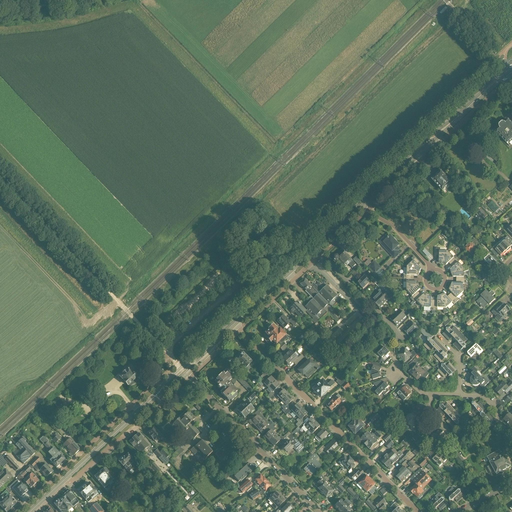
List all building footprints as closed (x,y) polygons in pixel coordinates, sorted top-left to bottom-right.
[(511,174),(511,151),(511,152),(502,143),(504,141),(507,144),(508,143),(510,145),(511,145),(511,123),(508,120),(505,123),(502,123),(499,125),(499,128),(496,132),(502,138),(498,142),(509,154),(500,163),(497,161),(495,164),(497,166),(509,178),(511,174)] [(436,176),(436,177),(432,180),(443,191),(451,183),(441,172),(438,175),(437,175),(436,176)] [(487,206),(494,213),(499,208),(492,201),(490,203),(489,201),(488,203),(489,204),(487,206)] [(481,215),(484,219),(487,215),(481,209),(477,213),(480,216),(481,215)] [(394,258),(400,253),(395,249),(399,245),(391,237),(389,238),(387,236),(380,242),(394,258)] [(500,245),(507,252),(511,249),(510,248),(511,246),(510,244),(511,242),(511,240),(508,236),(505,239),(506,240),(500,245)] [(470,243),(465,248),(469,253),(475,258),(480,254),(474,248),(470,243)] [(504,256),(507,252),(500,245),(498,243),(493,248),(494,249),(492,251),(497,257),(499,254),(501,256),(503,254),(504,256)] [(442,264),(448,251),(439,251),(439,248),(436,248),(436,257),(439,257),(439,263),(442,264)] [(347,254),(344,251),(339,255),(336,255),(334,257),(334,260),(336,262),(338,262),(345,269),(349,265),(352,268),(356,265),(352,261),(353,261),(347,255),(347,254)] [(448,251),(442,264),(446,266),(449,262),(452,264),(458,258),(456,256),(454,258),(448,251)] [(497,265),(497,264),(495,262),(496,261),(495,260),(496,260),(496,259),(496,258),(496,257),(495,257),(494,257),(493,257),(492,256),(491,257),(489,255),(484,260),(486,262),(487,263),(486,263),(486,264),(486,265),(487,265),(487,266),(488,266),(489,266),(490,266),(492,269),(495,266),(496,266),(497,266),(497,265)] [(413,261),(407,267),(420,272),(421,269),(418,265),(420,263),(414,256),(411,259),(413,261)] [(361,263),(356,257),(353,260),(359,265),(361,263)] [(458,258),(452,264),(454,266),(450,270),(451,273),(468,267),(467,264),(462,266),(458,262),(460,260),(458,258)] [(375,262),(369,267),(375,273),(380,268),(375,262)] [(404,275),(404,278),(413,279),(413,276),(418,276),(420,272),(407,267),(407,275),(404,275)] [(469,271),(468,267),(451,273),(452,277),(458,277),(458,280),(466,281),(467,277),(464,277),(464,272),(469,271)] [(365,276),(357,284),(363,289),(370,282),(365,276)] [(413,279),(404,278),(404,282),(406,282),(406,290),(419,285),(418,282),(413,282),(413,279)] [(305,307),(307,309),(311,313),(309,315),(313,319),(315,317),(322,324),(323,323),(330,316),(327,313),(332,308),(335,311),(343,303),(337,296),(327,286),(321,292),(313,284),(311,286),(305,280),(300,284),(304,288),(303,288),(306,290),(305,291),(313,300),(305,307)] [(466,281),(458,280),(457,283),(452,283),(450,286),(463,292),(464,284),(466,284),(466,281)] [(298,289),(300,287),(294,281),(292,283),(298,289)] [(386,295),(390,291),(384,285),(380,289),(382,291),(377,296),(377,295),(376,294),(375,294),(374,295),(373,296),(373,297),(374,298),(375,298),(372,301),(376,305),(386,295)] [(421,289),(419,285),(406,290),(412,297),(410,298),(412,301),(419,295),(417,293),(421,289)] [(463,292),(450,286),(449,290),(453,294),(450,296),(457,302),(459,300),(457,298),(463,292)] [(486,290),(481,296),(483,298),(478,302),(480,304),(480,305),(481,305),(483,307),(488,303),(490,305),(495,300),(492,297),(495,294),(492,291),(489,293),(486,290)] [(394,296),(390,291),(376,305),(380,308),(389,299),(390,300),(394,296)] [(419,295),(412,301),(413,302),(414,303),(416,301),(422,308),(428,295),(425,293),(421,297),(419,295)] [(457,302),(450,296),(448,298),(445,294),(441,295),(446,308),(452,303),(454,305),(457,302)] [(428,295),(422,308),(431,308),(431,311),(432,311),(434,311),(434,302),(431,302),(432,296),(428,295)] [(436,311),(437,311),(437,308),(446,308),(441,295),(437,297),(437,302),(434,302),(434,311),(436,311)] [(300,317),(306,312),(305,311),(297,303),(289,310),(293,314),(295,312),(300,317)] [(500,314),(507,307),(504,304),(500,308),(498,306),(495,309),(491,312),(496,317),(499,314),(500,314)] [(499,314),(496,317),(501,322),(507,316),(506,314),(510,310),(507,307),(500,314),(499,314)] [(390,319),(397,326),(406,316),(399,309),(390,319)] [(291,328),(297,323),(292,318),(289,322),(282,314),(278,318),(279,319),(277,322),(284,329),(288,325),(291,328)] [(411,321),(402,329),(410,337),(419,329),(411,321)] [(283,341),(284,342),(288,338),(285,336),(286,336),(280,329),(278,331),(273,326),(271,324),(267,327),(269,329),(269,330),(278,340),(279,339),(282,341),(283,341)] [(476,335),(478,332),(472,325),(469,328),(476,335)] [(455,340),(461,334),(455,327),(451,330),(449,328),(446,328),(446,331),(448,333),(444,337),(445,337),(447,339),(449,341),(453,338),(455,340)] [(436,350),(443,344),(442,344),(440,342),(441,342),(440,342),(438,340),(436,338),(432,341),(431,339),(433,337),(424,328),(420,331),(428,339),(428,342),(424,345),(431,352),(434,348),(436,350)] [(495,337),(501,332),(498,328),(492,333),(495,337)] [(278,340),(269,330),(265,334),(264,335),(267,339),(265,341),(268,344),(270,343),(271,343),(273,341),(276,345),(279,342),(281,344),(278,347),(280,349),(285,345),(283,343),(284,342),(283,341),(282,341),(279,339),(278,340)] [(486,339),(480,332),(476,335),(482,342),(486,339)] [(461,334),(455,340),(457,342),(453,345),(453,346),(453,345),(455,347),(455,348),(455,347),(457,349),(457,350),(458,349),(460,351),(459,352),(463,348),(466,348),(466,345),(464,343),(467,340),(461,334)] [(475,341),(470,346),(472,348),(468,352),(468,353),(467,354),(468,354),(471,358),(475,354),(477,354),(478,354),(479,355),(483,351),(479,347),(480,346),(475,341)] [(280,356),(280,357),(287,364),(291,360),(290,358),(293,354),(286,347),(287,347),(285,345),(280,349),(282,351),(283,350),(285,352),(284,353),(283,353),(280,356)] [(442,345),(436,350),(438,352),(435,356),(441,362),(445,359),(447,359),(447,356),(445,354),(449,351),(449,350),(448,351),(446,349),(447,348),(446,349),(444,347),(445,346),(444,347),(442,345)] [(390,353),(384,347),(378,354),(382,358),(380,363),(385,365),(391,359),(388,355),(390,353)] [(398,355),(405,362),(410,357),(412,359),(417,355),(413,351),(410,354),(405,348),(398,355)] [(238,356),(250,368),(254,364),(252,362),(254,360),(249,355),(246,357),(243,353),(242,353),(241,352),(240,352),(238,355),(238,356)] [(298,359),(293,354),(290,358),(291,360),(287,364),(289,367),(295,361),(297,364),(304,358),(302,355),(300,357),(298,359)] [(250,368),(238,356),(236,356),(235,357),(235,359),(236,360),(239,364),(238,365),(241,368),(242,367),(247,371),(250,368)] [(300,369),(298,371),(302,375),(304,374),(308,379),(311,376),(311,375),(313,373),(314,373),(318,370),(317,369),(319,368),(315,363),(313,365),(309,360),(308,362),(305,359),(297,367),(300,369)] [(413,376),(420,368),(418,366),(420,364),(415,359),(410,364),(412,367),(408,371),(413,376)] [(379,368),(380,366),(372,362),(371,365),(373,366),(372,370),(371,372),(371,374),(371,375),(372,376),(373,380),(381,377),(380,374),(381,374),(381,372),(380,372),(381,369),(379,368)] [(446,367),(444,365),(442,365),(442,367),(438,371),(444,377),(448,374),(450,376),(452,376),(452,373),(451,371),(454,368),(452,366),(452,365),(452,366),(450,364),(450,363),(446,367)] [(124,373),(132,382),(137,378),(133,373),(132,373),(128,369),(128,370),(125,367),(123,369),(126,372),(124,373)] [(472,384),(480,376),(477,373),(478,371),(474,367),(468,373),(468,374),(470,372),(471,374),(471,375),(472,376),(471,377),(471,378),(470,379),(470,381),(470,382),(471,383),(471,384),(472,384)] [(420,368),(413,376),(417,380),(421,376),(425,379),(429,374),(425,369),(423,371),(420,368)] [(219,375),(220,376),(216,380),(219,383),(218,385),(217,387),(219,388),(221,388),(227,382),(227,383),(231,379),(228,376),(229,376),(224,371),(219,375)] [(267,375),(263,371),(258,376),(262,380),(267,375)] [(132,382),(124,373),(120,377),(124,381),(128,386),(132,382)] [(480,376),(472,384),(472,385),(473,386),(474,386),(476,386),(477,386),(478,386),(479,385),(480,384),(481,386),(482,385),(484,387),(482,388),(482,389),(489,383),(485,379),(484,380),(480,376)] [(268,388),(275,382),(271,377),(267,381),(265,379),(263,381),(262,381),(258,384),(261,387),(264,384),(268,388)] [(340,386),(345,382),(341,378),(336,382),(340,386)] [(329,390),(329,389),(330,388),(334,383),(331,380),(327,385),(322,380),(312,390),(314,391),(313,392),(315,393),(316,393),(317,395),(317,396),(318,397),(319,397),(320,398),(328,390),(329,390)] [(383,385),(382,384),(381,381),(373,384),(378,389),(375,392),(379,396),(382,393),(385,396),(389,391),(387,388),(389,386),(385,383),(383,385)] [(227,382),(221,388),(223,391),(229,385),(227,383),(227,382)] [(270,394),(268,396),(270,399),(276,393),(275,392),(277,390),(276,389),(279,386),(275,382),(268,388),(266,390),(270,394)] [(345,382),(340,386),(345,391),(350,387),(345,382)] [(496,391),(501,396),(506,391),(508,394),(511,390),(511,382),(507,387),(503,383),(496,391)] [(229,385),(223,391),(220,393),(223,396),(222,397),(228,403),(230,401),(231,402),(237,396),(237,392),(229,385)] [(407,385),(400,391),(398,389),(393,394),(395,397),(398,394),(401,398),(401,399),(401,398),(404,401),(403,401),(404,401),(408,397),(409,397),(410,397),(410,396),(409,396),(411,394),(409,391),(411,388),(411,389),(407,385),(408,385),(407,385)] [(282,401),(288,395),(283,390),(278,395),(276,393),(268,401),(270,404),(275,399),(277,401),(279,399),(282,401)] [(253,391),(250,394),(246,398),(249,401),(256,395),(253,391)] [(288,395),(282,401),(284,404),(281,407),(283,409),(282,411),(284,413),(290,407),(287,405),(293,400),(288,395)] [(327,405),(326,406),(331,411),(334,408),(335,410),(339,406),(337,405),(340,402),(338,400),(341,397),(338,395),(335,397),(334,396),(332,399),(333,400),(329,403),(328,402),(326,404),(327,405)] [(58,409),(64,404),(60,399),(54,404),(58,409)] [(475,416),(478,412),(480,414),(483,414),(483,411),(481,409),(485,406),(483,404),(483,403),(482,404),(480,402),(481,401),(477,405),(475,403),(472,403),(472,405),(468,409),(475,416)] [(237,411),(235,412),(238,415),(239,413),(243,418),(244,417),(244,418),(248,414),(253,409),(254,409),(250,404),(249,404),(248,405),(245,402),(236,411),(237,411)] [(67,409),(69,408),(66,404),(64,405),(58,409),(62,414),(67,410),(67,409)] [(293,417),(295,415),(302,409),(297,404),(292,410),(290,407),(284,413),(287,415),(289,413),(293,417)] [(448,404),(444,407),(443,405),(440,405),(440,407),(442,410),(438,413),(438,414),(438,413),(440,415),(440,416),(440,415),(442,417),(442,418),(446,414),(448,416),(454,410),(448,404)] [(335,412),(339,415),(336,418),(341,422),(344,419),(341,416),(346,412),(340,406),(335,412)] [(255,427),(262,421),(259,418),(262,416),(260,414),(262,411),(260,409),(254,415),(256,417),(250,422),(255,427)] [(302,409),(295,415),(298,418),(296,421),(298,422),(296,425),(298,427),(304,422),(301,419),(307,414),(302,409)] [(457,420),(461,417),(454,410),(448,416),(450,418),(446,422),(447,422),(449,424),(448,424),(449,424),(451,426),(450,426),(454,423),(456,425),(459,425),(459,422),(457,420)] [(200,433),(190,423),(195,419),(189,412),(183,417),(182,416),(179,419),(179,418),(172,425),(182,435),(187,430),(194,438),(200,433)] [(489,412),(485,416),(483,414),(480,414),(481,416),(477,420),(483,427),(487,423),(489,425),(492,425),(492,422),(492,423),(495,419),(489,412)] [(371,420),(367,423),(370,426),(379,417),(376,413),(370,419),(371,420)] [(408,425),(409,426),(411,426),(411,427),(414,428),(416,421),(416,420),(416,419),(416,418),(415,417),(415,416),(414,416),(414,417),(412,416),(412,414),(411,414),(410,415),(409,415),(408,416),(407,417),(404,420),(405,420),(403,423),(405,425),(406,424),(408,425)] [(52,421),(58,428),(62,425),(55,418),(52,421)] [(309,429),(315,422),(311,418),(303,426),(302,428),(302,429),(305,432),(309,429)] [(354,421),(349,426),(351,429),(351,430),(352,431),(352,432),(353,433),(354,433),(355,434),(359,431),(362,428),(364,425),(359,420),(356,422),(354,421)] [(265,424),(262,421),(255,427),(260,432),(266,427),(268,429),(274,423),(272,421),(269,423),(267,421),(265,424)] [(315,422),(309,429),(311,431),(310,432),(312,434),(314,432),(319,427),(315,422)] [(274,423),(268,429),(270,431),(265,437),(269,442),(276,435),(273,432),(276,430),(274,428),(276,426),(274,423)] [(161,435),(154,427),(147,433),(156,443),(159,440),(158,438),(161,435)] [(323,430),(315,438),(320,442),(327,435),(323,430)] [(429,435),(429,437),(429,440),(435,440),(435,446),(438,446),(440,446),(441,446),(441,440),(445,436),(445,435),(445,436),(443,433),(440,431),(440,430),(435,434),(429,434),(429,435)] [(368,433),(361,440),(363,443),(367,447),(372,451),(379,444),(377,443),(378,442),(377,442),(381,437),(377,432),(374,435),(373,434),(371,436),(368,433)] [(61,438),(57,433),(53,436),(55,438),(52,440),(55,444),(61,438)] [(143,439),(138,434),(135,437),(133,440),(132,439),(129,442),(134,447),(135,447),(141,453),(149,446),(143,439)] [(289,440),(282,447),(281,448),(282,448),(282,450),(284,451),(285,451),(285,452),(286,451),(288,453),(293,448),(294,449),(296,448),(300,443),(293,436),(291,434),(287,438),(289,440)] [(276,435),(269,442),(274,447),(280,441),(282,443),(287,438),(285,435),(283,437),(281,436),(279,438),(276,435)] [(310,435),(301,444),(303,446),(312,438),(310,435)] [(43,436),(39,440),(50,451),(48,453),(52,458),(49,461),(56,468),(60,465),(59,464),(64,459),(61,456),(63,455),(60,452),(58,454),(50,445),(50,446),(47,443),(48,442),(43,436)] [(22,451),(28,445),(25,442),(26,440),(24,438),(22,439),(16,445),(20,449),(18,451),(15,448),(12,452),(16,456),(22,451)] [(70,438),(66,442),(77,453),(80,449),(70,438)] [(338,446),(339,446),(333,440),(325,448),(323,446),(317,452),(319,455),(324,450),(329,455),(330,454),(332,456),(340,448),(338,446)] [(385,445),(389,449),(394,444),(389,440),(385,445)] [(197,452),(204,460),(212,453),(201,441),(194,448),(193,447),(189,451),(194,455),(197,452)] [(77,453),(66,442),(63,445),(70,453),(69,454),(72,457),(73,456),(77,453)] [(226,444),(215,455),(222,462),(233,452),(226,444)] [(30,448),(28,445),(22,451),(29,459),(35,453),(32,450),(32,449),(31,448),(30,448)] [(160,452),(166,458),(170,455),(163,449),(160,452)] [(154,453),(159,458),(162,455),(157,450),(154,453)] [(22,451),(16,456),(23,464),(29,459),(22,451)] [(385,465),(395,455),(391,451),(387,456),(385,454),(380,459),(382,460),(381,461),(385,465)] [(500,451),(494,454),(488,457),(490,462),(492,465),(488,467),(491,473),(495,471),(496,474),(503,471),(511,467),(504,455),(503,456),(500,451)] [(400,452),(396,455),(395,455),(385,465),(390,470),(392,468),(393,467),(392,466),(399,459),(400,457),(401,458),(403,461),(404,461),(405,460),(408,457),(405,454),(403,456),(402,455),(403,455),(400,452)] [(444,463),(447,460),(440,452),(432,460),(435,463),(436,462),(437,464),(440,467),(442,464),(443,462),(444,463)] [(0,453),(0,458),(1,460),(0,460),(0,466),(1,466),(3,468),(8,463),(3,458),(0,453)] [(122,457),(118,460),(119,462),(123,466),(129,472),(130,475),(132,475),(134,473),(134,472),(132,469),(131,469),(133,468),(134,469),(137,466),(135,464),(136,464),(131,459),(132,459),(128,454),(123,458),(122,457)] [(321,466),(316,460),(318,458),(314,454),(308,460),(311,462),(304,469),(307,473),(308,472),(311,475),(321,466)] [(344,466),(351,459),(351,458),(349,457),(348,457),(348,456),(347,457),(345,455),(340,461),(338,462),(340,464),(342,463),(344,466)] [(10,458),(11,458),(9,456),(8,456),(5,459),(16,471),(19,468),(10,458)] [(46,478),(53,472),(46,465),(44,467),(39,462),(41,460),(38,457),(31,464),(37,471),(39,469),(46,478)] [(174,457),(170,460),(174,465),(178,461),(174,457)] [(351,459),(344,466),(349,471),(355,466),(353,464),(354,463),(351,459)] [(418,464),(422,468),(427,462),(424,459),(418,464)] [(161,471),(154,463),(150,466),(157,474),(161,471)] [(253,469),(248,464),(234,477),(238,482),(249,473),(253,469)] [(399,479),(407,470),(404,467),(395,475),(399,479)] [(0,481),(9,473),(5,469),(0,473),(0,481)] [(99,473),(95,477),(103,488),(112,480),(107,474),(108,473),(108,472),(106,469),(105,469),(104,470),(101,470),(99,472),(99,473)] [(364,472),(361,470),(359,472),(355,469),(349,476),(353,480),(355,477),(357,479),(364,472)] [(416,485),(410,491),(413,494),(414,493),(420,500),(423,496),(421,494),(423,492),(422,490),(429,483),(432,480),(428,476),(421,469),(411,479),(416,485)] [(411,474),(407,470),(399,479),(402,483),(411,474)] [(27,474),(23,471),(17,477),(21,481),(24,478),(24,477),(27,474)] [(9,473),(0,481),(0,488),(13,477),(9,473)] [(34,484),(35,483),(38,481),(36,478),(37,477),(34,473),(32,475),(32,474),(29,476),(33,480),(32,481),(34,484)] [(258,487),(265,480),(262,477),(262,476),(261,475),(260,475),(260,474),(254,480),(255,481),(253,483),(256,486),(255,487),(257,488),(258,487)] [(320,491),(326,485),(324,483),(327,480),(321,475),(317,480),(319,483),(316,486),(320,491)] [(33,480),(29,476),(24,481),(31,488),(33,486),(34,487),(37,485),(35,483),(34,484),(32,481),(33,480)] [(362,488),(371,480),(366,476),(363,479),(360,477),(356,481),(358,484),(362,488)] [(8,486),(10,489),(12,488),(21,497),(23,499),(26,496),(24,494),(25,494),(24,493),(26,490),(27,489),(24,486),(23,487),(15,478),(7,486),(8,486)] [(242,493),(246,490),(247,491),(251,488),(250,486),(251,485),(247,480),(240,486),(239,486),(238,487),(242,493)] [(265,480),(258,487),(262,492),(259,494),(256,490),(249,495),(253,501),(260,497),(261,496),(264,494),(264,493),(271,486),(270,485),(269,483),(268,483),(265,480)] [(375,484),(371,480),(362,488),(367,493),(368,492),(371,495),(374,493),(371,491),(370,490),(373,487),(375,484)] [(94,496),(93,494),(96,492),(89,483),(78,493),(85,501),(86,501),(88,503),(92,499),(91,499),(94,496)] [(326,485),(320,491),(321,491),(321,493),(322,494),(324,494),(327,498),(335,490),(331,485),(329,487),(326,485)] [(10,489),(8,486),(5,489),(6,490),(0,496),(0,495),(0,498),(3,502),(0,504),(0,505),(5,511),(7,511),(16,504),(9,496),(11,495),(9,493),(12,491),(10,489)] [(350,492),(351,491),(353,493),(352,494),(354,496),(357,494),(350,487),(347,489),(350,492)] [(457,502),(464,496),(461,492),(461,490),(458,490),(456,492),(453,488),(446,495),(449,498),(450,501),(452,501),(454,499),(457,502)] [(79,502),(69,491),(63,496),(73,507),(79,502)] [(271,506),(273,504),(274,502),(281,496),(280,496),(281,495),(279,493),(278,494),(277,492),(269,499),(268,501),(270,503),(269,503),(269,504),(271,506)] [(357,493),(349,502),(339,511),(340,511),(348,511),(351,510),(348,507),(354,501),(355,502),(360,496),(357,493)] [(441,511),(445,507),(442,503),(444,501),(444,498),(439,494),(430,503),(433,506),(433,509),(436,509),(438,507),(441,511)] [(281,496),(274,502),(276,504),(275,506),(277,508),(285,501),(283,499),(284,498),(282,496),(281,497),(281,496)] [(377,509),(380,511),(386,507),(383,504),(385,502),(381,497),(373,504),(377,509)] [(60,511),(70,511),(69,511),(68,511),(72,508),(69,505),(69,504),(64,498),(59,502),(58,501),(54,504),(60,511)] [(349,502),(346,500),(344,503),(341,500),(335,507),(335,508),(336,509),(337,509),(339,511),(349,502)] [(365,502),(373,511),(376,509),(368,500),(365,502)] [(398,508),(399,507),(393,501),(390,503),(392,506),(391,507),(395,511),(404,511),(403,510),(402,511),(398,508)] [(97,503),(89,511),(103,511),(104,511),(97,503)]
